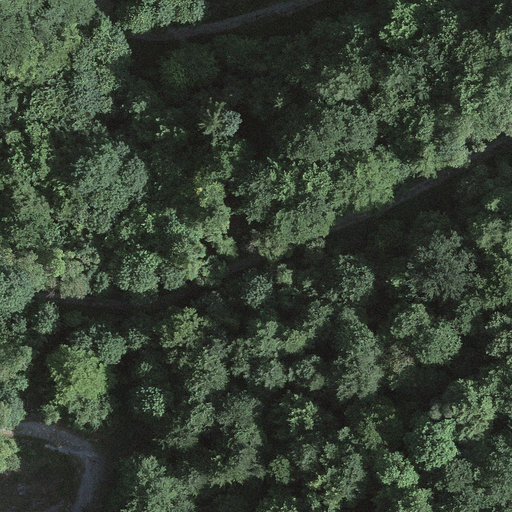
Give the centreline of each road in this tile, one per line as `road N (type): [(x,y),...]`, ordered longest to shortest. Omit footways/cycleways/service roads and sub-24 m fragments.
road 1 (track): [(0,303),(185,288),(511,142)]
road 2 (track): [(308,0),(147,31),(105,10),(104,0)]
road 3 (track): [(67,511),(81,503),(67,445),(0,428)]
